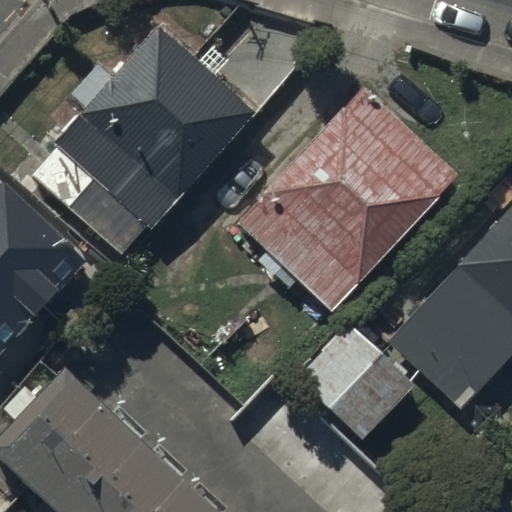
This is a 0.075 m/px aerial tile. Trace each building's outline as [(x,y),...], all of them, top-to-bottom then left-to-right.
[(253,92),(147,0),(40,124),(53,136),(31,162),(116,236),(140,209),(147,215),(253,92)] [(449,162),(356,75),(230,208),(323,295),(449,162)] [(511,175),(448,247),(452,251),(381,330),(455,397),(511,333),(511,175)] [(4,185),(0,189),(0,359),(90,264),(4,185)] [(242,336),(267,356),(308,317),(286,293),(242,336)] [(408,373),(337,310),(289,365),(360,428),(408,373)] [(232,511),(49,345),(0,398),(0,453),(64,511),(232,511)] [(511,443),(498,459),(511,471),(511,443)] [(510,511),(511,510),(511,487),(489,468),(451,511),(510,511)]
